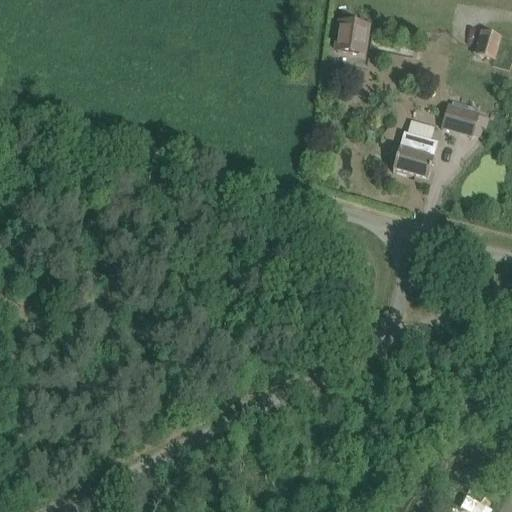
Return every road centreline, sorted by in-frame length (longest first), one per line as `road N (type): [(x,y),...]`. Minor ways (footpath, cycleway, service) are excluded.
road 1 (unclassified): [(391,229),(0,101)]
road 2 (unclassified): [(61,511),(372,353)]
road 3 (unclassified): [(372,353),(511,288)]
road 4 (unclassified): [(372,353),(394,317),(409,263),(391,229)]
road 5 (unclassified): [(511,255),(391,229)]
